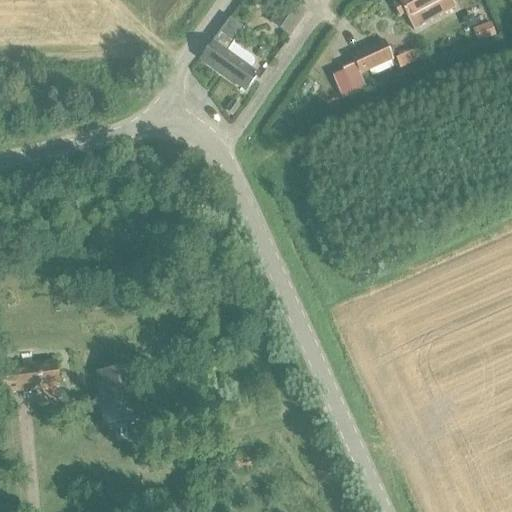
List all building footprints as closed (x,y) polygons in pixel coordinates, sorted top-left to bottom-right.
[(289,0),(286,0),(270,23),(289,36),(306,11),(289,0)] [(406,15),(408,20),(413,30),(452,11),(446,0),(399,0),(391,5),(398,19),(406,15)] [(251,58),(234,46),(242,34),(237,30),(242,23),(231,16),(201,60),(245,90),(255,75),(247,70),(252,63),(251,58)] [(475,24),(479,38),(499,33),(495,19),(475,24)] [(351,57),(353,63),(341,69),(353,95),(366,89),(359,76),(392,61),(384,41),(351,57)] [(395,60),(399,68),(419,59),(415,51),(395,60)] [(239,107),(232,102),(226,112),(232,116),(239,107)] [(0,394),(57,387),(58,387),(56,364),(0,370),(0,394)] [(102,375),(107,425),(141,422),(136,372),(102,375)]
